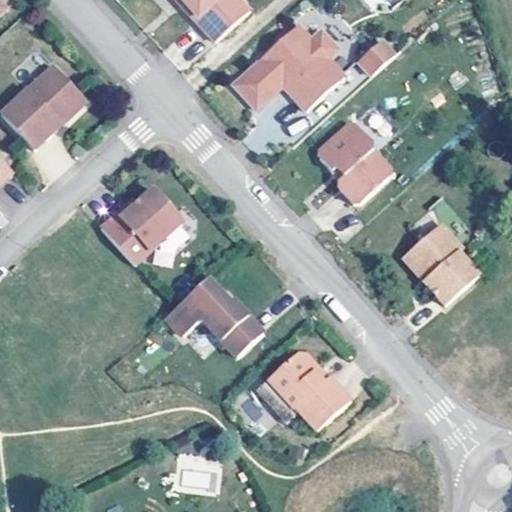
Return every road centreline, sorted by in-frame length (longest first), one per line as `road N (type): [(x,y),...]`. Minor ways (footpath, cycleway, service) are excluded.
road 1 (unclassified): [(168,105),(481,460)]
road 2 (residential): [(0,258),(168,105)]
road 3 (residential): [(283,0),(168,105)]
road 4 (unclassified): [(69,0),(168,105)]
